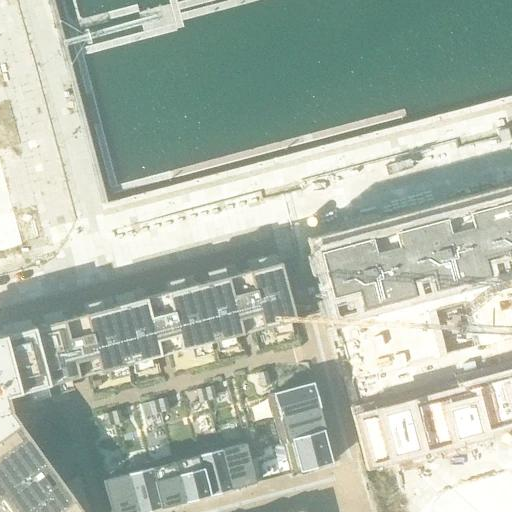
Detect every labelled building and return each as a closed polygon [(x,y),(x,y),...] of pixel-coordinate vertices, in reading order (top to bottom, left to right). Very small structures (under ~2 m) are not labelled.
[(0,252),(22,247),(0,162),(0,252)] [(320,252),(317,253),(333,316),(485,276),(511,269),(511,201),(496,206),(494,206),(489,207),(484,201),(483,201),(469,212),(463,214),(458,208),(457,208),(443,219),(439,220),(437,221),(422,225),(420,226),(420,225),(414,227),(410,221),(409,221),(409,220),(394,232),(388,234),(384,228),(383,227),(382,228),(368,239),(365,240),(363,241),(347,245),(345,245),(340,246),(335,240),(334,240),(320,252)] [(112,307),(109,298),(81,305),(84,314),(61,320),(59,311),(41,316),(43,325),(29,329),(27,320),(0,326),(0,328),(2,336),(0,336),(0,511),(110,511),(101,476),(102,475),(125,469),(148,463),(172,457),(195,450),(218,444),(241,438),(241,439),(243,438),(255,484),(289,475),(281,445),(279,445),(279,444),(273,421),(266,397),(267,397),(267,396),(312,384),(293,321),(278,263),(275,264),(272,255),(245,262),(247,271),(234,275),(232,265),(204,273),(207,282),(193,285),(191,276),(163,284),(166,293),(142,299),(140,290),(112,297),(115,306),(112,307)] [(504,328),(495,331),(498,343),(507,341),(504,328)] [(495,331),(487,333),(490,345),(498,343),(495,331)] [(462,339),(453,342),(457,354),(465,352),(462,339)] [(453,342),(445,344),(448,356),(457,354),(453,342)] [(420,350),(412,353),(415,365),(423,363),(420,350)] [(412,353),(403,355),(407,367),(415,365),(412,353)] [(378,362),(370,364),(373,376),(382,374),(378,362)] [(370,364),(361,366),(365,378),(373,376),(370,364)] [(511,394),(506,371),(485,377),(497,424),(511,420),(511,394)] [(485,377),(463,382),(464,386),(465,391),(466,391),(477,433),(479,433),(478,429),(497,424),(485,377)] [(267,397),(266,397),(273,421),(319,409),(313,386),(313,385),(312,384),(267,396),(267,397)] [(464,386),(444,392),(457,439),(477,433),(466,391),(465,391),(464,386)] [(444,392),(423,397),(436,444),(457,439),(444,392)] [(423,397),(402,403),(415,450),(436,444),(423,397)] [(402,403),(381,408),(394,455),(415,450),(402,403)] [(381,408),(359,414),(372,461),(394,455),(381,408)] [(319,409),(273,421),(279,444),(325,432),(319,409)] [(325,432),(279,444),(279,445),(281,445),(289,475),(331,464),(323,434),(325,433),(325,432)] [(241,438),(218,444),(230,491),(253,485),(253,484),(255,484),(243,438),(241,439),(241,438)] [(218,444),(195,450),(207,497),(230,491),(218,444)] [(195,450),(172,457),(184,503),(207,497),(195,450)] [(172,457),(148,463),(161,509),(184,503),(172,457)] [(148,463),(125,469),(136,511),(150,511),(161,509),(148,463)] [(102,475),(101,476),(110,511),(136,511),(125,469),(102,475)]
